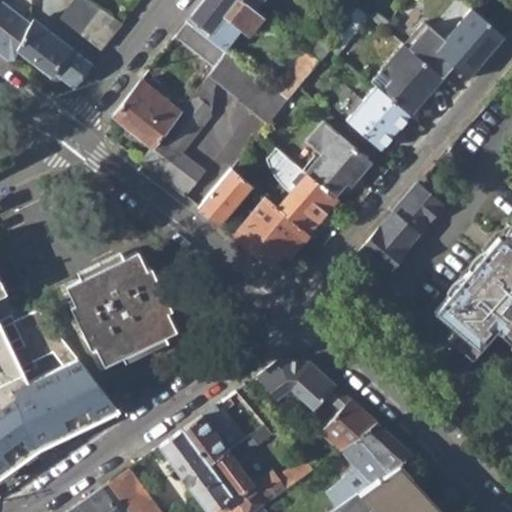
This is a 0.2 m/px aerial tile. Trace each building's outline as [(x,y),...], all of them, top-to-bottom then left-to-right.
[(52,70),(72,84),(90,62),(49,30),(40,36),(28,26),(30,23),(1,0),(0,0),(0,51),(7,57),(15,56),(19,51),(49,73),(52,70)] [(74,0),(62,17),(101,49),(122,22),(88,0),(74,0)] [(203,0),(188,20),(220,46),(237,26),(248,34),(263,16),(253,8),(243,0),(203,0)] [(450,66),(465,79),(503,35),(470,7),(442,41),(420,22),(400,45),(440,78),(450,66)] [(176,35),(215,68),(228,52),(220,46),(188,20),(176,35)] [(310,54),(319,61),(329,49),(319,42),(310,54)] [(375,89),(407,116),(440,78),(400,45),(368,83),(373,86),(375,89)] [(306,51),(274,89),(287,100),(298,87),(319,61),(310,54),(306,51)] [(140,161),(184,195),(203,170),(179,150),(209,113),(209,108),(212,110),(217,81),(232,91),(268,124),(287,100),(274,89),(228,52),(215,68),(181,110),(152,146),(140,161)] [(113,115),(152,146),(181,110),(142,78),(113,115)] [(345,119),(379,148),(407,116),(375,89),(373,86),(345,119)] [(305,172),(331,194),(345,178),(351,182),(369,161),(321,121),(304,142),(320,156),(305,172)] [(472,155),(453,138),(440,153),(459,169),(472,155)] [(201,208),(219,223),(249,185),(230,170),(200,207),(201,208)] [(305,172),(287,193),(275,208),(307,234),(337,199),(331,194),(305,172)] [(368,256),(387,270),(406,248),(404,246),(417,231),(415,230),(441,203),(423,187),(427,180),(422,174),(353,254),(362,261),(368,256)] [(234,234),(272,264),(285,248),(290,252),(307,234),(275,208),(264,198),(234,234)] [(511,227),(503,237),(498,234),(432,308),(453,326),(446,333),(468,353),(492,326),(511,342),(511,227)] [(94,348),(101,365),(174,332),(166,313),(171,311),(150,268),(146,269),(137,251),(64,286),(73,304),(77,319),(76,319),(89,350),(94,348)] [(0,296),(15,289),(0,258),(0,296)] [(0,404),(0,473),(33,448),(116,407),(82,357),(25,383),(21,373),(40,364),(37,357),(71,342),(46,307),(26,316),(22,310),(0,320),(0,392),(5,401),(0,404)] [(289,384),(312,405),(323,393),(333,381),(309,360),(279,358),(259,372),(277,394),(289,384)] [(348,394),(333,381),(323,393),(337,405),(348,394)] [(337,405),(317,427),(338,447),(376,419),(348,394),(337,405)] [(214,403),(202,412),(180,428),(206,463),(227,449),(216,434),(228,423),(214,403)] [(273,431),(258,411),(244,420),(252,431),(243,437),(250,447),(273,431)] [(357,490),(372,479),(397,462),(411,451),(376,419),(338,447),(355,463),(326,489),(337,504),(357,490)] [(205,511),(230,496),(206,463),(180,428),(157,444),(205,511)] [(206,463),(230,496),(232,498),(239,509),(241,511),(246,511),(254,506),(259,503),(312,466),(304,457),(276,476),(270,468),(250,482),(227,449),(206,463)] [(372,479),(357,490),(372,506),(377,511),(442,511),(397,462),(372,479)] [(107,480),(129,511),(159,511),(127,466),(107,480)] [(71,511),(117,511),(99,486),(68,507),(71,511)] [(337,504),(326,511),(365,511),(372,506),(357,490),(337,504)] [(246,511),(265,511),(259,503),(254,506),(246,511)]
